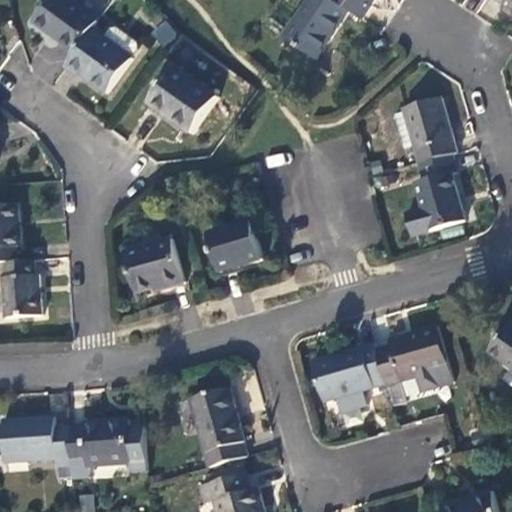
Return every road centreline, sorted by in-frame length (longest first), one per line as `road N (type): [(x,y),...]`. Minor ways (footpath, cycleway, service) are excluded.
road 1 (residential): [(271,328),(511,253)]
road 2 (residential): [(381,470),(314,481),(271,328)]
road 3 (residential): [(98,367),(87,221),(101,181)]
road 4 (residential): [(98,367),(271,328)]
road 5 (residential): [(511,191),(468,49),(446,34)]
